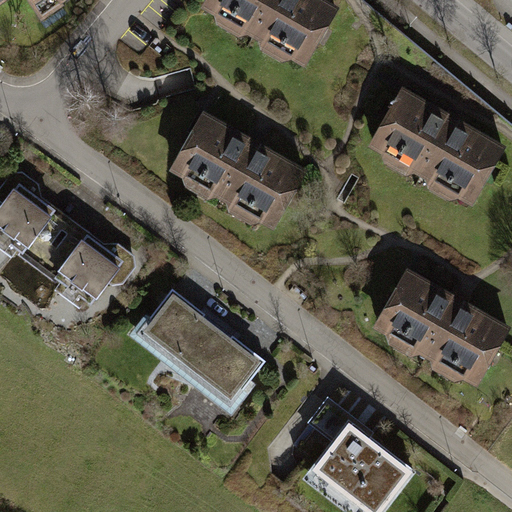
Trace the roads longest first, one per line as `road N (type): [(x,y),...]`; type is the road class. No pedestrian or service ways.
road 1 (residential): [(511,486),(32,117)]
road 2 (residential): [(130,0),(32,117)]
